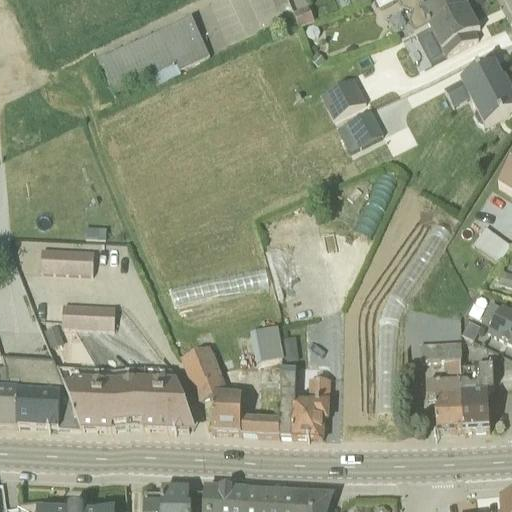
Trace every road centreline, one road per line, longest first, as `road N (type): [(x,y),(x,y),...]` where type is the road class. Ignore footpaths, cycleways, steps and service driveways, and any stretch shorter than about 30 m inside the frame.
road 1 (primary): [(433,468),(236,468),(0,454)]
road 2 (track): [(178,325),(98,126),(72,85),(14,73),(0,25)]
